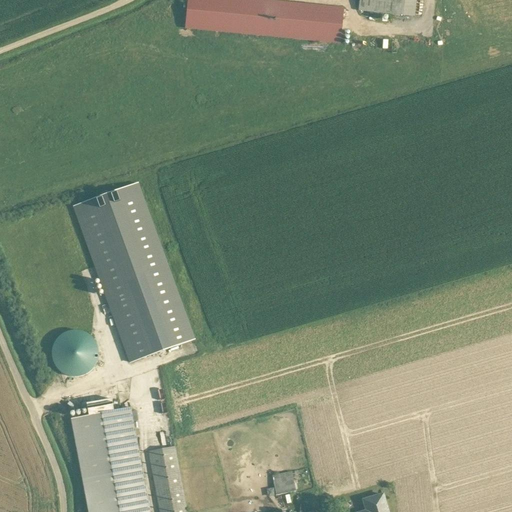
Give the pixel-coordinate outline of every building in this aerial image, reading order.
[(270,0),(186,0),(184,29),(340,43),(343,6),(270,0)] [(415,0),(359,0),(359,11),(414,16),(415,0)] [(141,188),(77,211),(132,363),(196,340),(141,188)] [(94,375),(96,334),(54,332),(52,374),(94,375)] [(149,511),(130,408),(71,419),(88,511),(149,511)] [(186,511),(174,447),(149,452),(159,511),(186,511)] [(291,473),(272,477),(276,496),(295,492),(291,473)] [(383,495),(363,501),(366,511),(365,511),(385,511),(387,511),(383,495)]
